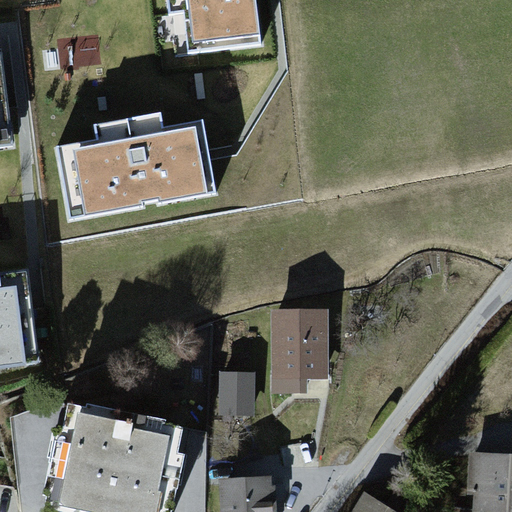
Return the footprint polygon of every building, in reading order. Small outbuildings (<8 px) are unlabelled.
[(255,0),(167,0),(170,22),(188,20),(193,61),(261,53),(255,0)] [(1,49),(0,48),(0,155),(15,154),(1,49)] [(56,142),(70,230),(213,208),(200,124),(166,129),(165,125),(56,142)] [(28,273),(0,276),(0,372),(40,368),(28,273)] [(331,311),(272,311),(272,399),(311,399),(311,376),(332,376),(331,311)] [(256,374),(221,374),(221,418),(256,419),(256,374)] [(180,425),(67,405),(62,435),(50,433),(40,489),(51,491),(47,511),(154,511),(161,480),(176,483),(181,457),(175,454),(180,425)] [(511,511),(511,458),(471,455),(467,498),(476,499),(474,511),(511,511)] [(271,511),(271,479),(222,480),(222,511),(271,511)] [(390,511),(365,496),(354,511),(390,511)]
